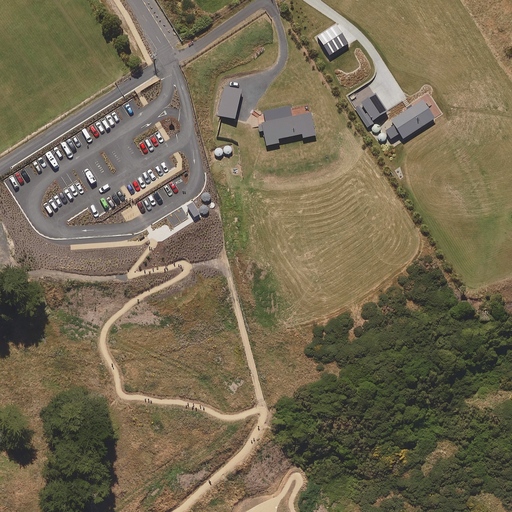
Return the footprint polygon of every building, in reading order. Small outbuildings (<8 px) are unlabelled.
[(241,89),(225,86),(219,115),(235,118),(241,89)] [(349,97),(367,127),(374,123),(372,121),(386,112),(375,93),(369,97),(364,89),(349,97)] [(434,118),(421,100),(391,120),(403,139),(434,118)] [(311,112),(260,122),(265,146),(279,144),(278,138),(302,133),(303,139),(316,136),(311,112)] [(193,202),(187,206),(194,217),(200,214),(193,202)]
